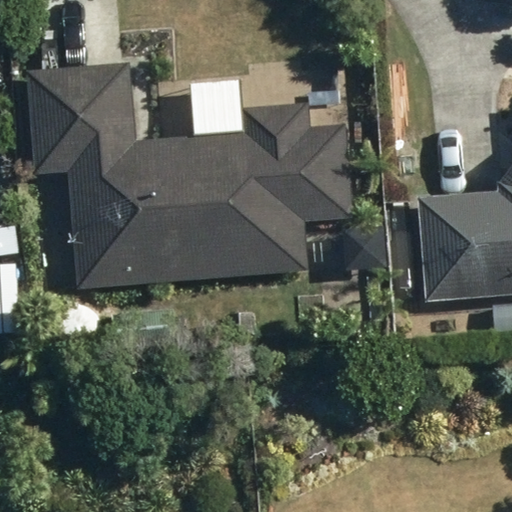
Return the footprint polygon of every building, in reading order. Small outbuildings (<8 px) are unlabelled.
[(240,108),(242,133),(130,142),(124,62),(24,69),(32,173),(65,170),(73,287),(304,271),(300,222),(348,218),(341,122),(304,125),(302,104),(240,108)] [(511,159),(494,181),(495,191),(415,197),(423,300),(511,292),(511,159)] [(12,225),(0,225),(0,254),(13,254),(12,225)] [(511,301),(487,302),(488,330),(511,328),(511,301)] [(173,309),(109,314),(112,350),(175,346),(173,309)] [(248,311),(222,313),(224,334),(250,332),(248,311)]
